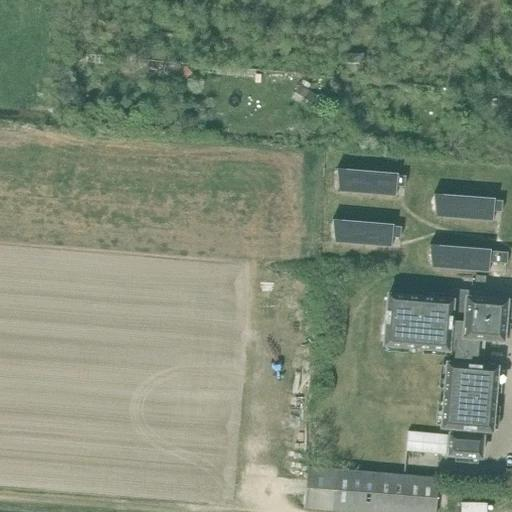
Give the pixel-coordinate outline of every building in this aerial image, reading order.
[(397,174),(336,169),(336,171),(344,172),(342,191),(338,191),(338,192),(395,197),(396,187),(404,188),(405,177),(397,176),(397,174)] [(494,199),(433,195),(433,196),(441,197),(440,216),(435,216),(435,218),(492,222),(493,212),(501,212),(502,201),(494,201),(494,199)] [(393,225),(332,220),(332,222),(340,222),(338,242),(334,241),(334,243),(391,248),(392,238),(400,238),(401,227),(393,227),(393,225)] [(490,250),(429,245),(429,247),(437,248),(435,267),(431,267),(431,268),(488,273),(489,263),(506,264),(507,253),(490,252),(490,250)] [(388,301),(384,346),(454,351),(452,366),(448,366),(443,428),(443,431),(451,432),(449,458),(480,460),(482,434),(491,435),(496,369),(475,368),(477,342),(502,344),(505,305),(468,302),(469,291),(451,289),(450,306),(388,301)] [(407,432),(405,451),(445,455),(447,435),(407,432)] [(374,456),(352,454),(351,467),(372,469),(374,456)] [(433,511),(436,479),(351,472),(307,469),(304,509),(343,511),(433,511)]
